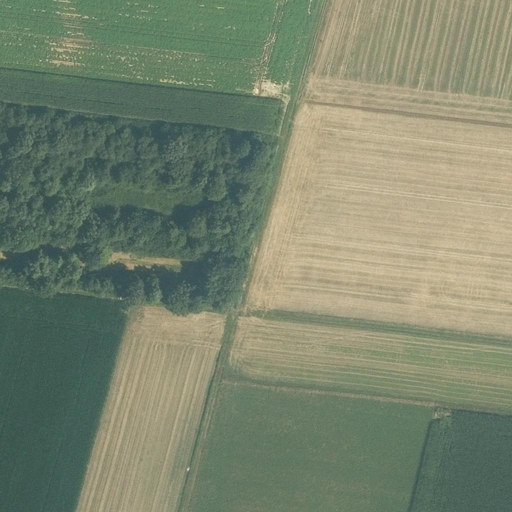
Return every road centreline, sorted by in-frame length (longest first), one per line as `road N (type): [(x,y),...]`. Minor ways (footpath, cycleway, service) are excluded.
road 1 (track): [(243,316),(327,0)]
road 2 (track): [(511,347),(243,316)]
road 3 (track): [(0,290),(243,316)]
road 4 (track): [(243,316),(189,511)]
